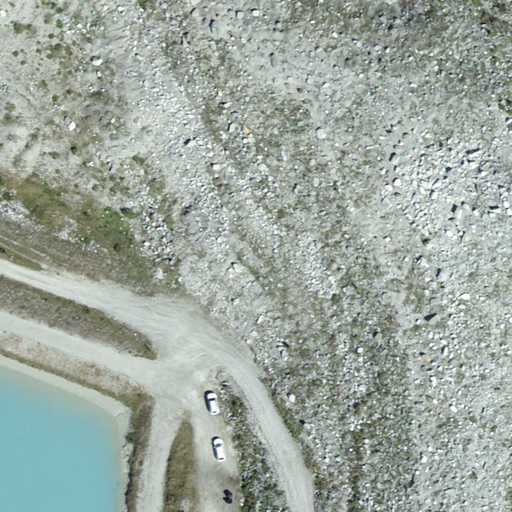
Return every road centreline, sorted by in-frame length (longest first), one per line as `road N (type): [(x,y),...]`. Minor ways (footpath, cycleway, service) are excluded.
road 1 (track): [(225,329),(267,365),(327,511)]
road 2 (track): [(225,329),(199,434),(207,511)]
road 3 (track): [(53,279),(225,329)]
